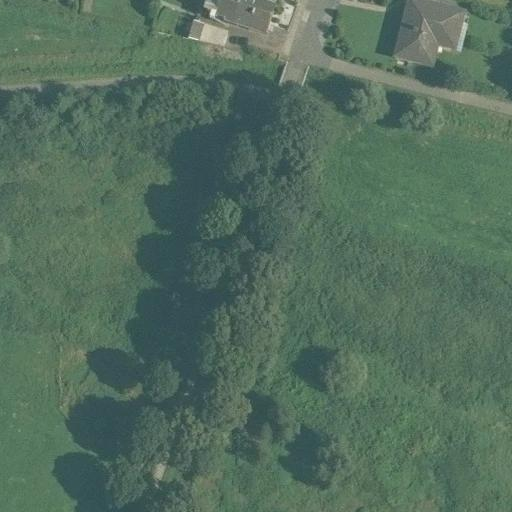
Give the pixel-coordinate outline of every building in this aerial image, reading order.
[(274,11),(242,0),(240,7),(228,4),(225,12),(236,16),(233,26),(265,37),(274,11)] [(463,18),(408,4),(395,64),(418,69),(422,48),(454,55),(463,18)] [(225,12),(218,10),(215,20),(233,26),(236,16),(225,12)] [(189,42),(198,44),(204,28),(195,24),(189,42)] [(227,35),(204,28),(198,44),(222,49),(227,35)]
